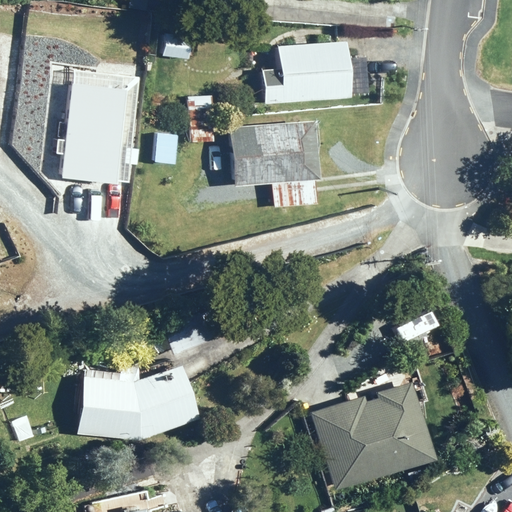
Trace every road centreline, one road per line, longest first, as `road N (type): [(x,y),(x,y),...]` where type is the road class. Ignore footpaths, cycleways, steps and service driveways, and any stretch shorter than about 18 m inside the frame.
road 1 (residential): [(435,220),(427,137),(444,0)]
road 2 (residential): [(511,412),(435,220)]
